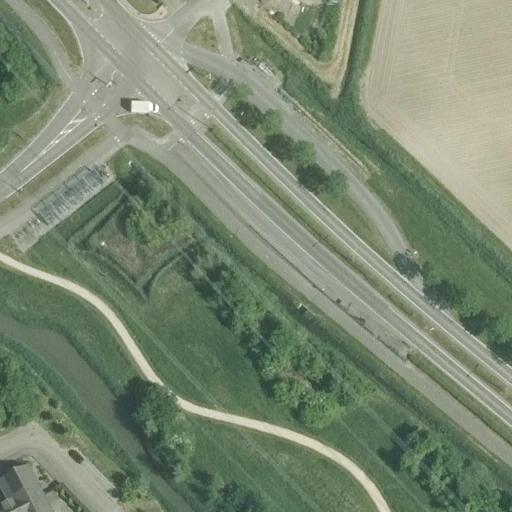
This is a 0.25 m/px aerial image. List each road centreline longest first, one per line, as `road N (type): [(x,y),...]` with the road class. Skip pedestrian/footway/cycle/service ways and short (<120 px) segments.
road 1 (secondary): [(125,71),(339,276),(511,421)]
road 2 (secondary): [(511,380),(415,300),(153,50)]
road 3 (unclassified): [(0,188),(125,71)]
road 4 (unclassified): [(107,511),(31,434),(0,451)]
